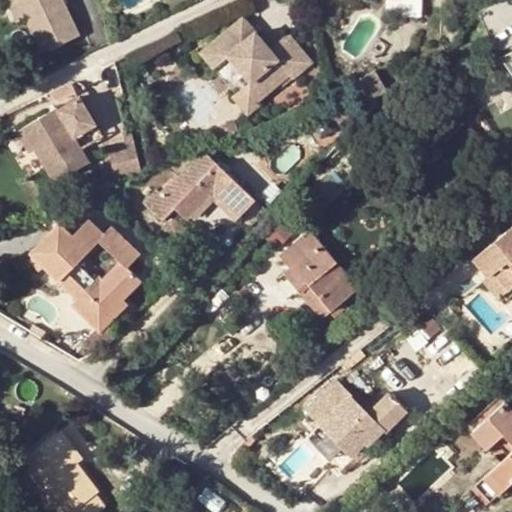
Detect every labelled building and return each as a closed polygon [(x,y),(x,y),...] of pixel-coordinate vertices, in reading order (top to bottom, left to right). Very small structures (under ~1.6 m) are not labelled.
[(29,15),(22,0),(13,0),(21,18),(29,15)] [(22,0),(29,15),(45,53),(82,36),(67,0),(22,0)] [(247,18),(236,26),(256,30),(247,18)] [(231,55),(251,81),(250,93),(258,102),(279,84),(290,75),(294,80),(312,64),(289,35),(272,50),(268,44),(256,30),(236,26),(204,52),(217,68),(231,55)] [(285,29),(268,44),(272,50),(289,35),(285,29)] [(290,75),(279,84),(284,89),(294,80),(290,75)] [(250,93),(251,81),(233,97),(247,114),(259,105),(258,102),(250,93)] [(78,96),(56,108),(69,130),(91,117),(78,96)] [(21,124),(34,145),(54,179),(86,160),(79,147),(69,130),(56,108),(55,106),(21,124)] [(430,138),(441,149),(463,123),(452,113),(430,138)] [(91,117),(69,130),(79,147),(101,134),(91,117)] [(34,145),(21,124),(15,128),(27,148),(34,145)] [(295,127),(285,133),(290,144),(301,137),(295,127)] [(142,174),(135,144),(107,149),(113,179),(140,175),(142,174)] [(194,188),(217,163),(204,150),(180,176),(194,188)] [(213,192),(240,216),(256,199),(217,163),(194,188),(180,176),(178,173),(172,180),(162,191),(158,187),(144,202),(163,219),(175,207),(187,220),(190,216),(213,192)] [(213,192),(190,216),(195,220),(213,201),(235,222),(240,216),(213,192)] [(61,223),(31,253),(59,280),(63,276),(71,283),(67,288),(77,298),(72,304),(95,326),(100,331),(107,323),(128,301),(124,298),(141,279),(129,267),(141,253),(112,225),(104,233),(89,219),(74,235),(61,223)] [(511,227),(474,258),(489,277),(494,273),(508,291),(511,287),(511,227)] [(313,302),(325,316),(343,301),(340,299),(357,284),(313,231),(307,236),(303,235),(280,255),(289,267),(284,272),(311,304),(313,302)] [(497,300),(508,291),(494,273),(489,277),(483,282),(497,300)] [(59,280),(67,288),(71,283),(63,276),(59,280)] [(340,299),(343,301),(360,287),(357,284),(340,299)] [(313,302),(311,304),(323,318),(325,316),(313,302)] [(95,326),(83,339),(101,356),(120,336),(107,323),(100,331),(95,326)] [(447,347),(435,360),(453,380),(466,367),(447,347)] [(366,445),(368,447),(384,429),(337,382),(308,410),(354,456),(366,445)] [(491,405),(495,410),(505,402),(509,398),(504,392),(491,405)] [(511,446),(511,451),(485,478),(499,495),(511,482),(511,409),(505,402),(495,410),(472,432),(488,448),(502,435),(511,446)] [(63,430),(57,434),(77,464),(84,457),(63,430)] [(98,491),(77,464),(57,434),(23,459),(61,511),(98,511),(106,507),(95,494),(98,491)] [(366,445),(354,456),(360,462),(371,450),(368,447),(366,445)] [(305,507),(310,511),(319,511),(310,503),(305,507)]
